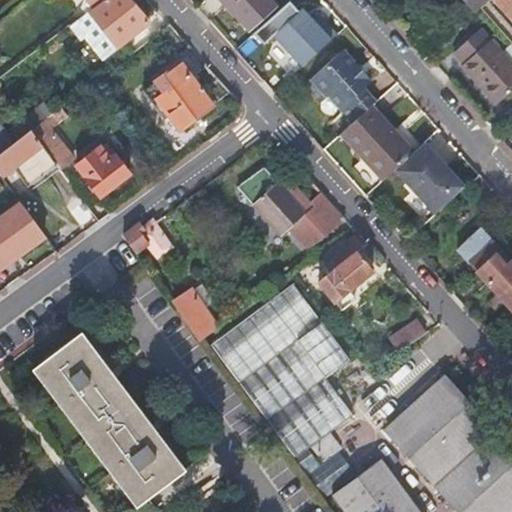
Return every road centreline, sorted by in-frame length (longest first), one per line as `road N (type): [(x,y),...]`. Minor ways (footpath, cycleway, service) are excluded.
road 1 (residential): [(511,378),(268,111)]
road 2 (residential): [(83,251),(279,511)]
road 3 (residential): [(343,0),(511,187)]
road 4 (residential): [(83,251),(268,111)]
road 5 (unknown): [(0,377),(95,511)]
road 6 (residential): [(268,111),(167,0)]
